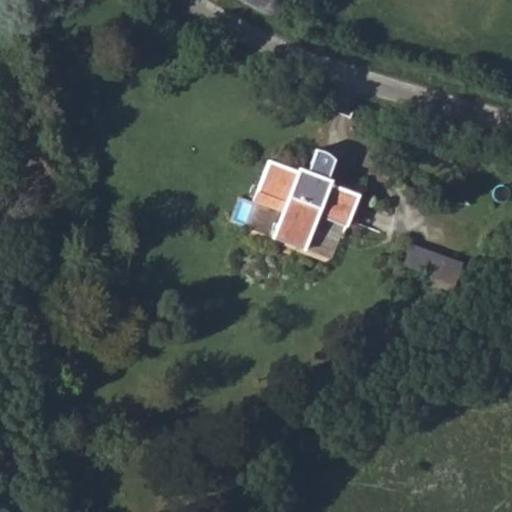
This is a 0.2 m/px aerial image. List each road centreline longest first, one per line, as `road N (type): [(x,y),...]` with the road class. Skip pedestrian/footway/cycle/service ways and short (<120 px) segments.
road 1 (track): [(260,511),(274,443),(475,335),(511,297)]
road 2 (unclassified): [(189,0),(243,35),(364,84),(511,126)]
